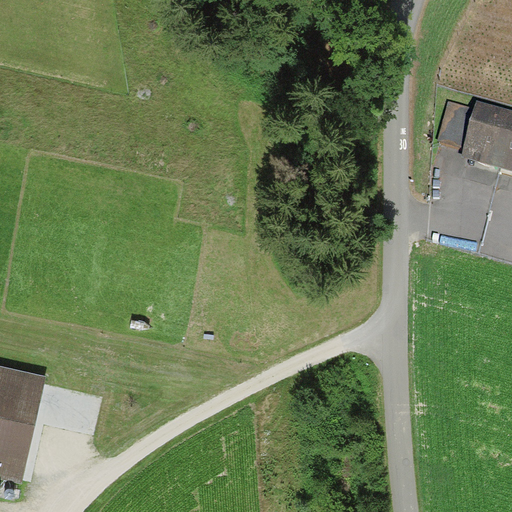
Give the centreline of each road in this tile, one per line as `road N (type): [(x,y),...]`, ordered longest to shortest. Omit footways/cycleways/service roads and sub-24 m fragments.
road 1 (unclassified): [(404,511),(385,147),(389,65),(404,0)]
road 2 (track): [(390,334),(362,336),(312,357),(177,424),(67,511)]
